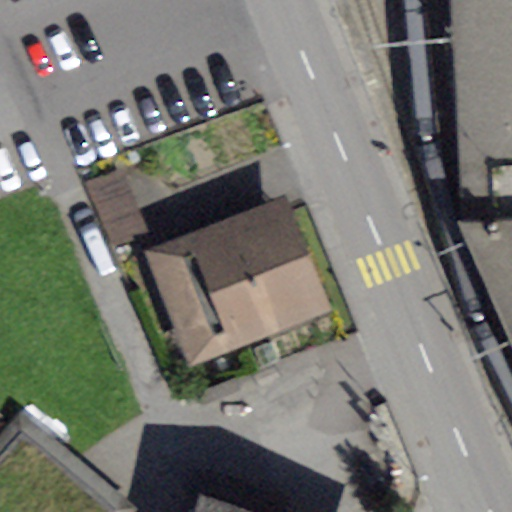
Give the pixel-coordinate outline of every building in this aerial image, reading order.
[(511,315),(511,0),(461,0),(473,227),(511,315)] [(126,270),(146,261),(117,197),(97,206),(126,270)] [(198,233),(167,245),(208,352),(239,340),(233,325),(308,296),(278,217),(203,246),(198,233)] [(114,511),(117,509),(23,430),(0,457),(0,511),(114,511)] [(260,511),(262,508),(200,489),(193,511),(260,511)]
